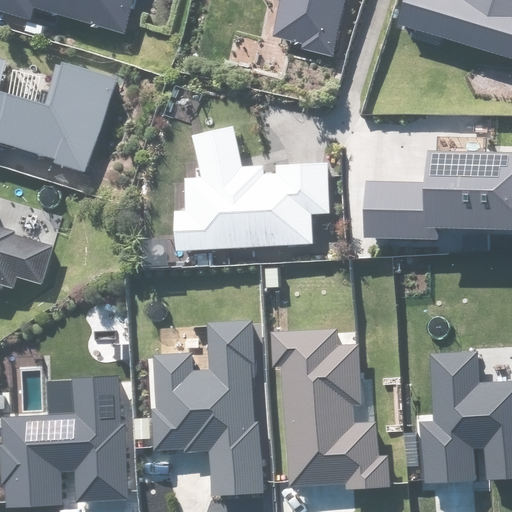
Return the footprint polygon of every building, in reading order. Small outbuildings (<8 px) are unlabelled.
[(0,0),(0,10),(29,20),(33,6),(123,34),(133,0),(0,0)] [(302,49),(331,57),(346,0),(281,0),(272,36),(303,44),(302,49)] [(511,0),(406,0),(399,25),(511,57),(511,0)] [(0,59),(0,141),(55,159),(54,162),(87,172),(115,80),(62,64),(60,67),(56,66),(44,106),(0,92),(0,83),(7,61),(0,59)] [(173,212),(175,250),(312,244),(311,215),(330,214),(328,163),(276,166),(276,174),(264,175),(264,166),(243,167),(234,125),(192,136),(201,169),(201,178),(185,179),(187,211),(173,212)] [(366,180),(363,238),(440,241),(440,228),(511,230),(511,153),(426,150),(425,182),(366,180)] [(0,284),(15,288),(18,277),(42,283),(53,246),(14,235),(16,230),(0,225),(0,284)] [(211,496),(262,493),(258,421),(253,421),(251,364),(254,364),(252,320),(207,322),(209,369),(192,370),(191,353),(153,354),(155,408),(151,409),(153,450),(184,448),(184,453),(209,452),(211,496)] [(346,489),(390,487),(388,456),(378,457),(376,423),(354,424),(353,405),(362,405),(358,344),(338,345),(337,330),(271,333),(273,367),(281,367),(288,488),(345,484),(346,489)] [(484,449),(486,480),(511,478),(511,381),(481,383),(479,350),(430,353),(434,422),(421,422),(425,483),(475,480),(473,450),(484,449)] [(6,507),(62,504),(61,471),(75,471),(76,502),(127,500),(124,423),(120,423),(118,377),(46,380),(47,416),(1,418),(2,445),(0,445),(0,464),(1,484),(6,484),(6,507)]
